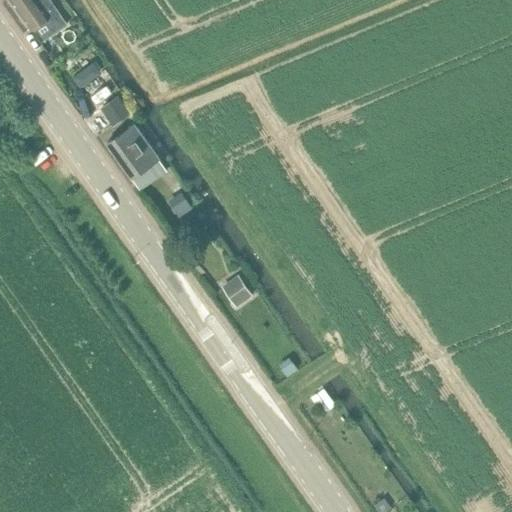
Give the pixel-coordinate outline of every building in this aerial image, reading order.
[(8,0),(28,27),(30,30),(31,29),(32,28),(33,28),(44,20),(50,29),(58,32),(66,26),(53,7),(48,0),(8,0)] [(72,58),(84,49),(70,29),(58,39),(72,58)] [(120,96),(103,108),(114,125),(132,113),(120,96)] [(132,177),(148,166),(158,159),(134,124),(108,143),(132,177)] [(237,307),(253,295),(239,275),(223,286),(237,307)]
